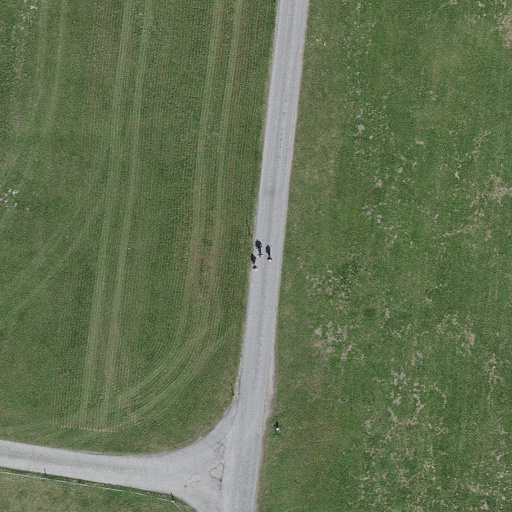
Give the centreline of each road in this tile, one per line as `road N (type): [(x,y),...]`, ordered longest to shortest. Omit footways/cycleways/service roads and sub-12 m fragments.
road 1 (unclassified): [(300,0),(240,503)]
road 2 (residential): [(240,503),(0,457)]
